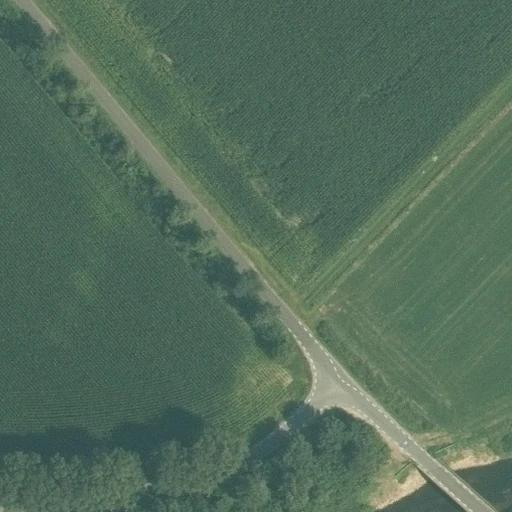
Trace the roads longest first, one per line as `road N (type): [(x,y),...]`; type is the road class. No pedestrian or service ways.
road 1 (residential): [(19,0),(334,378)]
road 2 (residential): [(334,378),(321,398),(234,468),(113,498),(0,501)]
road 3 (residential): [(334,378),(481,511)]
